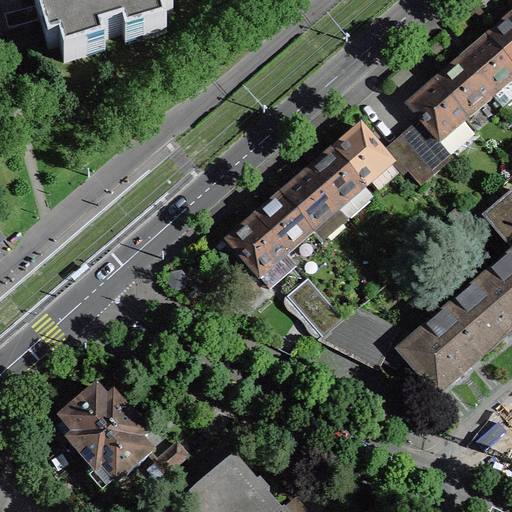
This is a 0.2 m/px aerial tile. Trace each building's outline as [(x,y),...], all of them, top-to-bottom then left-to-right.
[(39,0),(41,5),(35,7),(37,14),(39,21),(45,19),(53,48),(59,46),(64,63),(87,56),(85,49),(103,44),(102,40),(122,34),(123,38),(141,33),(143,39),(167,32),(162,16),(168,14),(163,0),(39,0)] [(511,17),(495,32),(488,38),(511,66),(511,17)] [(462,61),(493,97),(511,80),(511,66),(488,38),(470,54),(462,61)] [(443,77),(436,83),(467,119),(493,97),(462,61),(443,77)] [(415,101),(409,107),(440,143),(467,119),(436,83),(415,101)] [(392,164),(361,128),(342,145),(334,151),(365,187),(392,164)] [(434,175),(402,137),(389,148),(421,186),(434,175)] [(365,187),(334,151),(315,167),(308,174),(339,210),(365,187)] [(289,190),(282,196),(313,232),(339,210),(308,174),(289,190)] [(287,255),(313,232),(282,196),(263,212),(256,219),(287,255)] [(456,225),(466,236),(487,219),(511,247),(511,196),(487,218),(478,206),(456,225)] [(280,280),(270,269),(287,255),(256,219),(236,236),(228,242),(269,289),(280,280)] [(511,257),(506,262),(509,266),(465,304),(462,301),(448,312),(452,316),(469,337),(465,340),(481,359),(511,332),(511,257)] [(172,275),(169,283),(175,290),(184,288),(187,280),(181,273),(172,275)] [(323,339),(327,336),(344,321),(308,280),(288,298),(322,338),(323,339)] [(396,369),(407,360),(438,396),(452,383),(454,384),(461,378),(472,369),(471,367),(481,359),(465,340),(469,337),(452,316),(437,329),(434,325),(416,340),(396,329),(395,330),(394,330),(394,328),(390,326),(389,327),(356,311),(344,321),(327,336),(333,339),(333,340),(350,349),(351,348),(357,351),(357,352),(374,361),(375,360),(381,363),(381,362),(396,369)] [(75,436),(68,441),(82,457),(131,415),(121,404),(114,396),(107,401),(96,388),(61,419),(75,436)] [(141,440),(147,435),(141,427),(131,415),(82,457),(94,470),(87,476),(102,494),(115,483),(116,484),(152,453),(141,440)] [(156,462),(168,476),(189,457),(177,444),(156,462)] [(281,511),(272,501),(235,457),(189,497),(202,511),(301,511),(292,501),(282,510),(283,511),(282,511),(281,511)]
